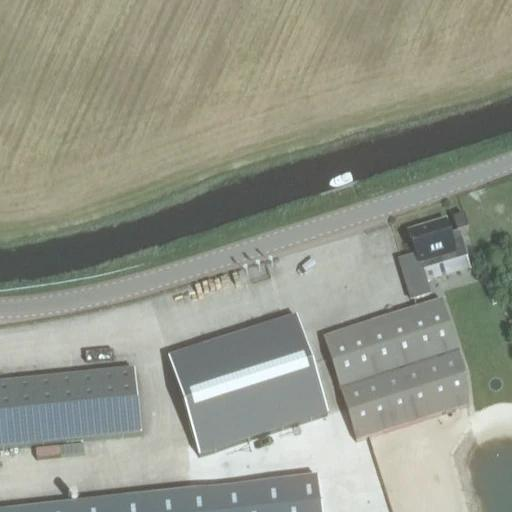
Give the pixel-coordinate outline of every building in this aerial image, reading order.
[(468,231),(464,217),(452,221),(457,235),(468,231)] [(451,244),(445,223),(408,234),(415,257),(397,262),(409,304),(430,298),(422,272),(456,262),(456,261),(466,259),(461,241),(451,244)] [(323,341),(355,444),(468,408),(464,375),(441,303),(323,341)] [(326,417),(295,321),(168,362),(199,458),(326,417)] [(0,451),(141,437),(134,372),(0,386),(0,451)] [(319,511),(316,480),(27,511),(319,511)]
